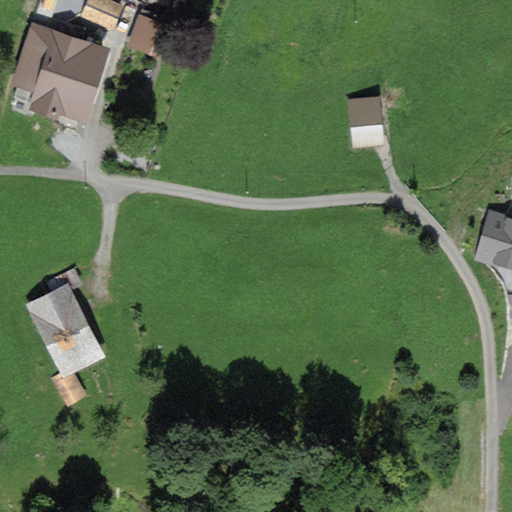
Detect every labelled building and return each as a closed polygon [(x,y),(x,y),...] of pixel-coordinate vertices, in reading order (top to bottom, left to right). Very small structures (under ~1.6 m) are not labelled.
[(100,0),(89,0),(83,13),(112,26),(119,8),(100,0)] [(169,55),(175,40),(161,35),(167,19),(142,12),(131,41),(169,55)] [(55,114),(56,109),(80,117),(101,49),(34,27),(30,39),(32,40),(14,96),(34,102),(33,106),(55,114)] [(351,100),(355,141),(379,139),(375,98),(351,100)] [(511,223),(494,218),(483,255),(511,262),(511,223)] [(72,271),(48,283),(54,294),(65,288),(78,282),(72,271)] [(66,371),(98,354),(65,288),(54,294),(30,306),(63,372),(51,378),(63,402),(79,395),(66,371)]
